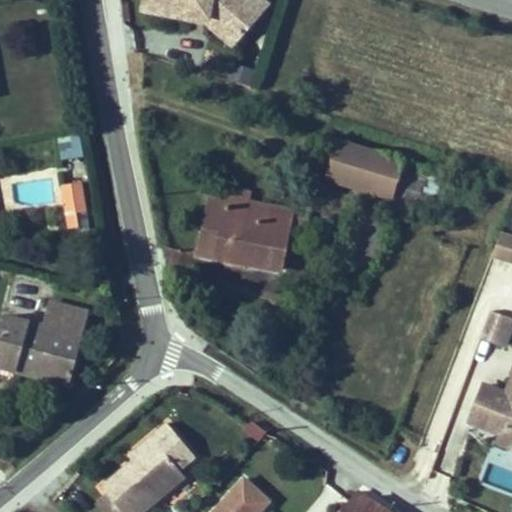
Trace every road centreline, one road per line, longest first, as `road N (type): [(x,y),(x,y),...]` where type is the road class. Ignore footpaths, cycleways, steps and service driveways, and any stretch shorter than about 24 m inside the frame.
road 1 (residential): [(162,330),(94,0)]
road 2 (residential): [(162,330),(435,511)]
road 3 (residential): [(0,498),(155,359),(162,330)]
